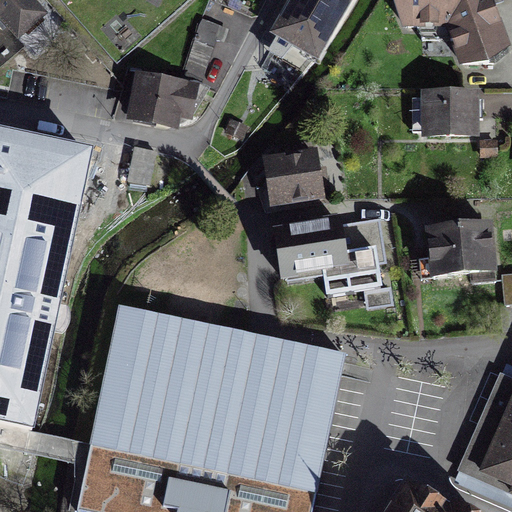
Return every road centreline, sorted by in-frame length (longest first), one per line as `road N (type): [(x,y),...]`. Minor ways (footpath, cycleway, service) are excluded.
road 1 (residential): [(185,145),(243,226),(266,323),(278,334),(389,349),(511,339)]
road 2 (unclassified): [(185,145),(0,108)]
road 3 (unclassified): [(274,0),(202,138),(185,145)]
